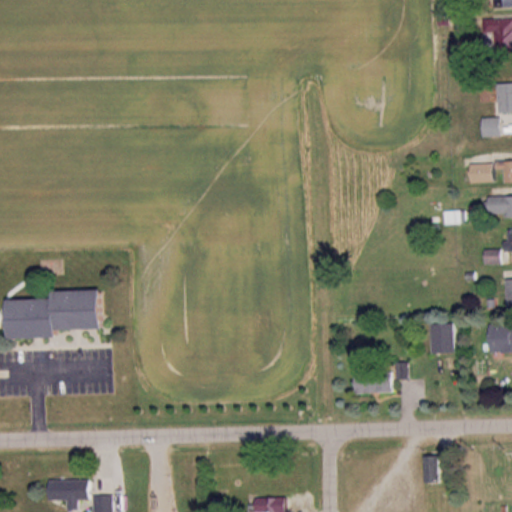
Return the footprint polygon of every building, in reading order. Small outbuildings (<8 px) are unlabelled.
[(511,19),(488,20),(488,44),(499,44),(499,57),(511,56),(511,19)] [(511,113),(511,83),(502,83),(502,113),(511,113)] [(488,119),(488,136),(505,136),(505,119),(488,119)] [(511,182),(511,161),(502,162),(502,171),(509,171),(509,183),(511,182)] [(511,196),(493,197),(493,217),(511,217),(511,196)] [(16,338),(65,337),(65,330),(112,329),(111,290),(60,291),(60,298),(15,299),(16,338)] [(458,354),(458,324),(436,324),(436,354),(458,354)] [(511,353),(511,324),(495,324),(495,354),(511,353)] [(410,379),(410,364),(401,364),(400,378),(410,379)] [(360,372),(360,393),(398,393),(398,372),(360,372)] [(444,456),(428,456),(428,484),(444,484),(444,456)] [(90,501),(90,480),(52,480),(52,501),(90,501)] [(98,511),(118,511),(118,496),(98,496),(98,511)] [(260,511),(282,511),(283,498),(261,498),(260,511)]
